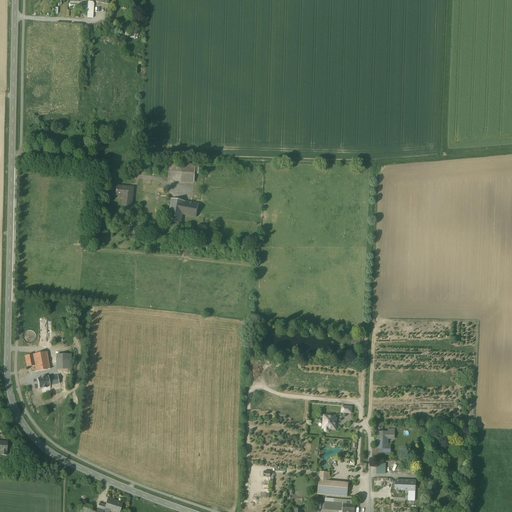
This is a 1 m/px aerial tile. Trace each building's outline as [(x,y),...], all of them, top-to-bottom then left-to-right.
[(93,2),(88,2),(88,3),(69,1),(68,8),(85,9),(85,13),(88,13),(87,18),(93,18),(94,4),(93,2)] [(195,165),(170,163),(168,181),(194,183),(194,174),(195,165)] [(129,189),(118,187),(117,195),(126,196),(125,202),(123,201),(123,206),(131,207),(133,188),(129,188),(129,189)] [(181,224),(183,215),(196,217),(199,205),(172,199),(169,212),(167,221),(181,224)] [(29,332),(27,332),(26,332),(25,332),(25,333),(24,333),(23,334),(22,335),(22,337),(21,338),(21,339),(21,340),(22,341),(22,342),(22,343),(23,344),(24,345),(26,346),(27,346),(29,347),(30,346),(31,346),(32,346),(33,345),(34,345),(35,344),(35,343),(36,342),(36,341),(36,340),(36,339),(36,338),(36,337),(36,336),(35,335),(34,334),(33,333),(32,332),(30,332),(29,332)] [(46,352),(25,357),(27,369),(35,367),(36,372),(50,369),(46,352)] [(68,354),(57,355),(57,370),(69,369),(68,354)] [(36,372),(38,380),(52,377),(50,369),(36,372)] [(335,416),(326,416),(326,421),(324,421),(324,429),(324,430),(324,431),(325,432),(326,432),(327,432),(328,432),(329,431),(329,430),(329,429),(336,430),(336,425),(335,425),(335,423),(336,423),(336,420),(335,420),(335,416)] [(387,432),(382,432),(382,423),(377,423),(377,437),(378,437),(378,454),(390,454),(390,447),(387,447),(387,438),(394,438),(394,433),(387,433),(387,432)] [(270,473),(264,472),(262,492),(269,492),(270,473)] [(320,472),(320,479),(319,479),(318,494),(326,495),(328,483),(328,473),(320,472)] [(415,481),(395,480),(395,490),(408,491),(415,491),(415,481)] [(348,484),(328,483),(326,495),(347,496),(348,484)] [(113,499),(108,497),(106,505),(104,511),(108,511),(109,511),(110,511),(111,511),(119,511),(123,503),(113,500),(113,499)] [(106,505),(99,503),(96,511),(103,511),(104,510),(104,511),(106,505)] [(343,504),(325,503),(324,510),(339,511),(342,511),(343,504)]
